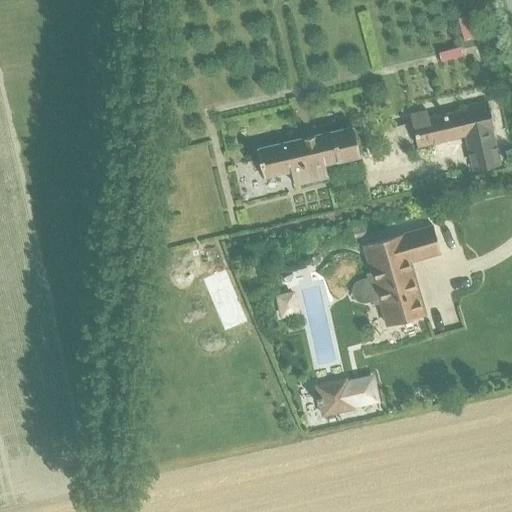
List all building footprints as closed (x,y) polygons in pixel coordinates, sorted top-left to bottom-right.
[(427,112),(409,116),(417,147),(464,136),(472,171),(497,166),(488,130),(492,129),(486,101),(471,104),(472,107),(429,117),(427,112)] [(324,164),(359,156),(352,126),(256,149),(262,177),(290,171),(293,184),(326,176),(324,164)] [(365,302),(373,300),(374,303),(379,302),(380,303),(384,302),(391,324),(424,314),(409,261),(440,252),(432,225),(401,234),(363,245),(370,271),(365,273),(366,277),(358,279),(354,283),(351,288),(351,294),(354,299),(359,302),(365,302)] [(293,292),(277,295),(281,314),(297,311),(293,292)] [(318,397),(315,398),(316,404),(319,403),(322,414),(351,408),(350,404),(375,399),(370,378),(346,383),(345,379),(315,386),(318,397)]
